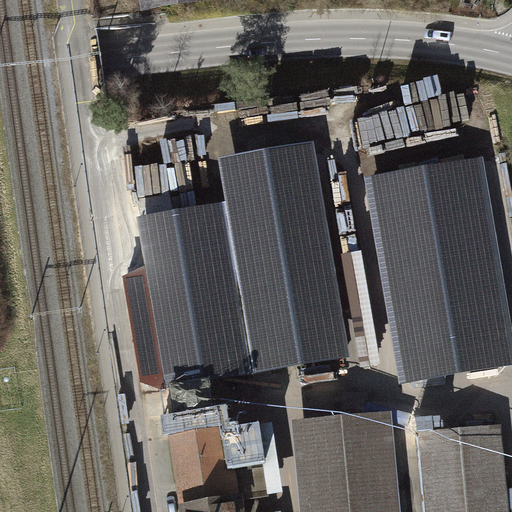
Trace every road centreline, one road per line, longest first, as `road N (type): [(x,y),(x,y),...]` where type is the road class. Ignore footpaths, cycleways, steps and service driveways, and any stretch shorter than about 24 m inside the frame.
road 1 (tertiary): [(511,55),(348,37),(0,69)]
road 2 (residential): [(157,511),(78,25)]
road 3 (unknown): [(295,403),(268,400),(144,436)]
